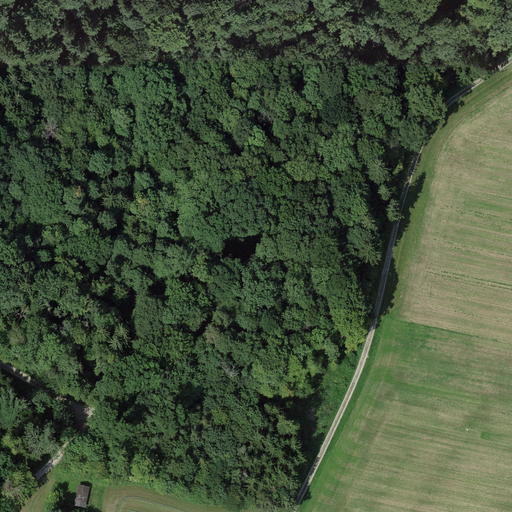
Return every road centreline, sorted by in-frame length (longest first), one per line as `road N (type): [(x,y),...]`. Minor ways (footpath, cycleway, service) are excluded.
road 1 (track): [(0,363),(96,425),(188,358),(215,297),(65,0)]
road 2 (track): [(295,511),(359,385),(413,183),(452,99),(511,45)]
road 3 (track): [(96,425),(5,511)]
